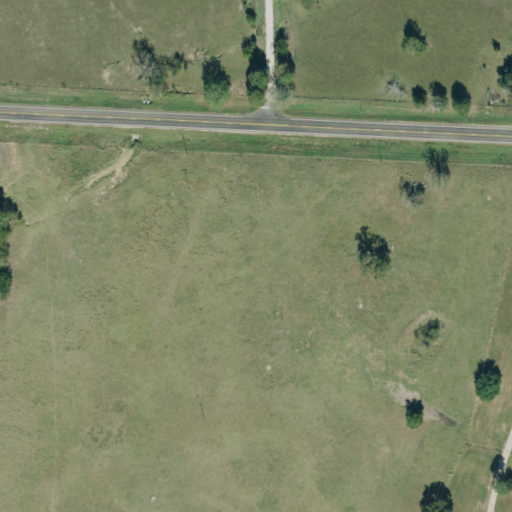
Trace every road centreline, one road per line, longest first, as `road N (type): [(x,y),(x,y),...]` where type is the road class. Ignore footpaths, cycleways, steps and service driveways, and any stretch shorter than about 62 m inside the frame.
road 1 (secondary): [(511,134),(0,110)]
road 2 (residential): [(264,125),(262,0)]
